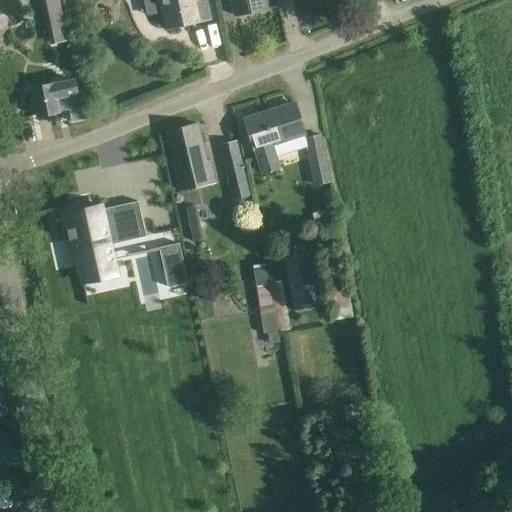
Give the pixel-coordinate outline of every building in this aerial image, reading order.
[(59,0),(45,0),(49,17),(63,14),(59,0)] [(160,0),(166,28),(199,21),(199,20),(210,17),(206,0),(160,0)] [(265,0),(232,0),(236,17),(267,10),(265,0)] [(77,93),(74,80),(31,88),(37,116),(68,109),(71,122),(87,119),(81,92),(77,93)] [(295,104),(245,120),(255,149),(262,173),(279,167),(275,156),(306,146),(314,185),(331,181),(321,135),(305,139),(295,104)] [(200,137),(197,124),(166,131),(173,163),(179,191),(215,183),(210,162),(206,162),(201,143),(205,142),(204,136),(200,137)] [(249,196),(235,141),(219,145),(233,200),(249,196)] [(82,209),(64,213),(67,226),(67,228),(69,235),(69,236),(69,240),(73,239),(79,265),(79,266),(82,282),(100,279),(115,275),(112,260),(115,259),(115,257),(111,258),(108,244),(146,236),(145,234),(141,235),(139,223),(143,222),(142,221),(114,227),(110,211),(92,215),(92,216),(87,217),(86,212),(85,213),(86,217),(84,218),(82,209)] [(200,222),(188,224),(192,241),(203,239),(200,222)] [(179,243),(161,247),(166,267),(167,267),(170,282),(171,285),(167,285),(168,287),(188,283),(179,243)] [(317,307),(304,243),(282,247),(294,311),(317,307)] [(265,263),(252,265),(263,334),(268,333),(270,343),(280,342),(274,308),(269,283),(269,282),(268,282),(265,263)] [(202,298),(174,300),(178,350),(205,349),(202,298)] [(356,404),(344,406),(346,421),(358,419),(356,404)]
